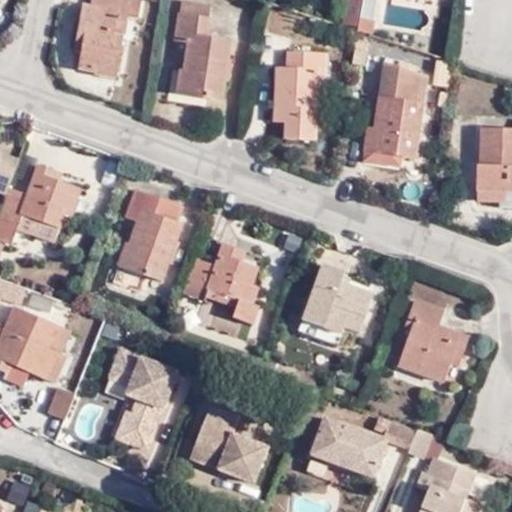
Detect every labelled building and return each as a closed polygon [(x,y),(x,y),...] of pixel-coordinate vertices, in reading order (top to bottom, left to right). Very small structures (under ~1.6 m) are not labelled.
[(119,82),(124,42),(122,43),(122,36),(116,36),(118,23),(127,23),(128,18),(138,19),(141,1),(136,0),(94,0),(93,12),(84,11),(80,46),(87,47),(85,74),(100,76),(100,80),(119,82)] [(211,0),(189,0),(188,10),(183,46),(194,48),(191,77),(186,76),(183,100),(229,106),(237,49),(213,45),(218,14),(219,1),(211,0)] [(363,0),(361,21),(377,23),(379,0),(363,0)] [(361,21),(359,33),(375,38),(377,23),(361,21)] [(122,43),(124,42),(127,23),(118,23),(116,36),(122,36),(122,43)] [(299,137),(326,141),(333,82),(339,83),(342,58),(307,54),(306,69),(294,68),(289,106),(302,107),(300,124),(299,137)] [(369,156),(406,161),(419,163),(430,80),(390,66),(382,134),(372,133),(369,156)] [(302,107),(289,106),(287,122),(300,124),(302,107)] [(511,129),(479,128),(477,166),(479,166),(477,190),(505,191),(511,191),(511,129)] [(0,149),(0,193),(7,196),(19,162),(0,155),(0,152),(1,150),(0,149)] [(404,171),(406,161),(369,156),(368,167),(404,171)] [(55,185),(59,177),(44,172),(33,202),(14,194),(1,229),(0,230),(0,242),(14,248),(26,219),(64,233),(70,218),(77,221),(86,196),(64,188),(55,185)] [(66,180),(59,177),(55,185),(64,188),(66,180)] [(505,191),(477,190),(476,203),(504,204),(505,191)] [(126,272),(166,287),(186,232),(165,224),(171,205),(144,195),(135,219),(146,222),(136,251),(133,250),(126,272)] [(246,306),(244,316),(241,321),(260,328),(266,310),(261,308),(267,291),(258,288),(266,270),(244,262),(247,253),(230,247),(222,269),(203,261),(189,297),(211,306),(213,304),(216,294),(246,306)] [(324,288),(311,325),(348,337),(351,332),(368,338),(382,301),(349,287),(352,279),(335,272),(328,289),(324,288)] [(0,280),(0,305),(2,299),(21,305),(27,290),(0,280)] [(51,314),(56,301),(34,293),(30,306),(51,314)] [(213,304),(244,316),(246,306),(216,294),(213,304)] [(407,371),(449,387),(459,360),(466,362),(472,341),(446,331),(452,315),(423,304),(413,330),(420,332),(407,371)] [(67,360),(61,357),(53,353),(64,331),(17,309),(5,332),(1,330),(0,330),(0,369),(8,373),(12,365),(32,374),(56,384),(67,360)] [(348,337),(311,325),(307,337),(360,357),(368,338),(351,332),(348,337)] [(72,334),(64,331),(53,353),(61,357),(72,334)] [(141,401),(135,415),(143,419),(132,445),(149,452),(167,407),(162,405),(165,399),(170,400),(180,374),(123,352),(113,380),(132,389),(129,396),(141,401)] [(25,388),(32,374),(12,365),(8,373),(6,377),(6,379),(25,388)] [(51,416),(66,421),(76,396),(61,390),(51,416)] [(211,408),(193,455),(221,466),(219,471),(255,484),(268,450),(232,436),(239,419),(211,408)] [(118,440),(132,445),(143,419),(135,415),(129,413),(118,440)] [(385,435),(389,424),(380,420),(376,430),(385,435)] [(388,442),(383,440),(327,421),(313,456),(375,478),(388,443),(388,442)] [(391,421),(389,424),(385,435),(383,440),(388,442),(388,443),(410,452),(418,432),(418,431),(391,421)] [(434,437),(418,432),(410,452),(409,454),(425,460),(425,459),(434,462),(435,461),(438,462),(446,441),(434,437)] [(193,455),(191,459),(219,471),(221,466),(193,455)] [(480,511),(482,508),(466,502),(477,477),(438,462),(435,461),(434,462),(428,476),(434,478),(429,493),(421,511),(480,511)] [(418,488),(429,493),(434,478),(428,476),(424,474),(418,488)] [(24,506),(31,487),(13,481),(6,499),(24,506)] [(28,502),(23,511),(40,511),(43,507),(28,502)]
